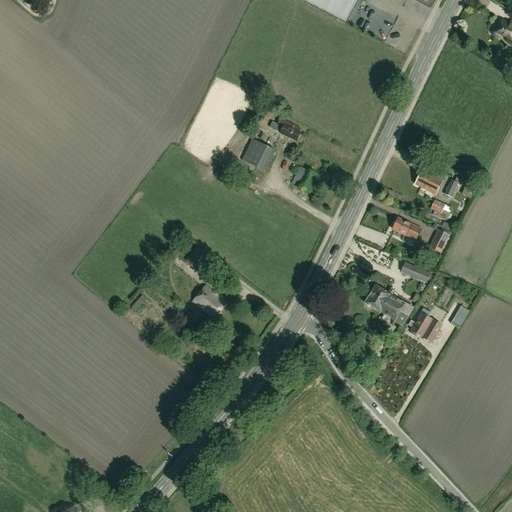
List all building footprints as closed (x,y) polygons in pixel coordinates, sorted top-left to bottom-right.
[(358,0),(297,0),(346,25),(358,0)] [(511,25),(502,21),(498,28),(496,28),(493,29),(491,32),(492,36),(496,38),(499,37),(500,35),(511,40),(511,25)] [(280,134),(296,141),(300,132),(294,129),(295,126),(280,119),(277,124),(283,127),(280,134)] [(255,136),(258,128),(253,126),(250,134),(255,136)] [(264,172),(275,151),(252,139),(242,161),(264,172)] [(309,192),(317,175),(305,169),(296,186),(309,192)] [(415,184),(435,194),(442,180),(423,170),(415,184)] [(260,182),(243,173),(238,181),(255,191),(260,182)] [(450,198),(458,183),(451,180),(444,195),(450,198)] [(461,195),(470,199),(475,191),(473,190),(476,185),(468,180),(465,186),(466,186),(461,195)] [(433,215),(446,221),(452,208),(434,200),(430,209),(434,211),(433,215)] [(392,229),(405,236),(405,237),(415,242),(422,229),(411,224),(398,218),(392,229)] [(443,227),(454,232),(456,226),(451,224),(450,226),(444,223),(443,227)] [(442,249),(449,235),(438,230),(431,244),(442,249)] [(181,246),(187,238),(184,236),(178,244),(181,246)] [(366,250),(379,266),(387,259),(374,243),(366,250)] [(195,270),(207,254),(196,245),(183,262),(195,270)] [(431,274),(405,263),(400,273),(426,284),(431,274)] [(375,285),(370,293),(385,303),(386,306),(407,319),(413,308),(405,303),(375,285)] [(213,318),(226,303),(205,286),(193,302),(213,318)] [(385,303),(370,293),(364,303),(394,321),(394,322),(402,327),(407,319),(386,306),(385,303)] [(142,296),(130,310),(135,314),(147,300),(142,296)] [(469,311),(468,311),(471,307),(457,299),(455,303),(454,302),(447,314),(454,317),(450,324),(458,329),(469,311)] [(445,300),(439,302),(441,311),(447,310),(445,300)] [(423,309),(421,313),(415,323),(411,321),(408,325),(412,328),(410,330),(412,331),(410,334),(416,337),(417,335),(431,343),(441,325),(428,317),(430,314),(423,309)] [(191,315),(187,320),(194,325),(198,320),(191,315)] [(377,349),(369,344),(363,354),(372,360),(375,356),(373,355),(377,349)]
